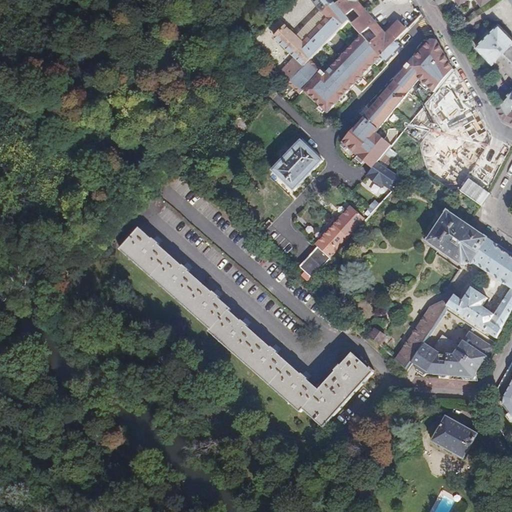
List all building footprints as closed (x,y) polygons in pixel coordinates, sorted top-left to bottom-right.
[(280,76),(288,85),(311,61),(348,22),(335,7),(329,0),(310,0),(311,0),(327,20),(301,47),(283,30),(273,41),(294,61),(280,76)] [(343,0),(335,7),(348,22),(361,37),(380,57),(396,42),(422,17),(420,14),(414,11),(404,17),(385,36),(357,4),(362,0),(343,0)] [(433,0),(439,9),(446,3),(444,0),(433,0)] [(511,41),(498,28),(475,51),(495,69),(500,64),(497,61),(509,48),(511,51),(511,41)] [(380,57),(361,37),(325,74),(311,61),(288,85),(300,96),(303,93),(327,115),(380,57)] [(402,48),(396,42),(380,57),(386,64),(402,48)] [(430,101),(431,99),(453,72),(437,43),(432,44),(416,62),(415,61),(406,71),(407,71),(364,120),(365,121),(360,126),(359,125),(342,145),(374,169),(379,163),(385,156),(387,153),(371,141),(414,88),(430,101)] [(511,51),(509,48),(497,61),(500,64),(505,68),(503,71),(511,80),(511,94),(503,103),(504,104),(511,106),(511,51)] [(483,126),(453,72),(430,101),(428,102),(435,108),(433,110),(450,140),(439,157),(424,162),(428,176),(453,194),(465,176),(468,178),(489,145),(489,138),(482,127),(483,126)] [(511,112),(511,109),(511,106),(504,104),(496,110),(503,122),(511,125),(511,112)] [(292,193),(320,163),(299,142),(270,172),(292,193)] [(379,163),(387,169),(392,161),(385,156),(379,163)] [(383,184),(393,191),(403,181),(387,169),(379,163),(374,169),(368,176),(381,185),(383,184)] [(368,210),(372,214),(380,206),(375,202),(368,210)] [(334,225),(348,239),(365,220),(351,207),(334,225)] [(471,228),(448,212),(426,245),(438,253),(439,251),(464,267),(469,264),(473,264),(487,239),(471,228)] [(316,249),(329,260),(348,239),(334,225),(314,246),(316,249)] [(139,231),(121,251),(212,331),(210,333),(322,432),(373,373),(352,355),(342,367),(340,366),(336,372),(337,373),(320,393),(308,382),(309,379),(303,374),(301,376),(277,355),(279,352),(273,347),(271,350),(248,329),(249,327),(243,321),(242,324),(229,313),(229,311),(217,300),(218,298),(213,293),(211,295),(186,273),(188,271),(182,266),(180,268),(156,247),(158,245),(153,240),(151,242),(139,231)] [(455,296),(448,307),(498,340),(511,313),(511,256),(487,239),(473,264),(484,272),(511,290),(511,291),(497,318),(484,309),(489,299),(472,289),(462,302),(455,296)] [(298,268),(312,281),(330,261),(329,260),(316,249),(298,268)] [(212,331),(121,251),(119,253),(208,333),(207,335),(298,417),(299,415),(321,434),(322,432),(210,333),(212,331)] [(26,301),(35,310),(47,298),(38,289),(26,301)] [(90,303),(97,312),(106,304),(99,296),(90,303)] [(432,308),(396,361),(406,370),(411,363),(423,345),(448,307),(443,303),(432,308)] [(326,323),(334,330),(342,322),(334,315),(326,323)] [(376,332),(370,339),(380,347),(386,340),(376,332)] [(474,373),(478,376),(492,349),(469,332),(458,349),(440,337),(431,350),(423,345),(411,363),(420,368),(421,366),(427,370),(425,375),(438,375),(438,365),(448,366),(447,376),(468,378),(474,373)] [(438,375),(447,376),(448,366),(438,365),(438,375)] [(511,384),(504,399),(503,408),(511,419),(511,384)] [(433,443),(465,461),(479,435),(447,418),(433,443)]
